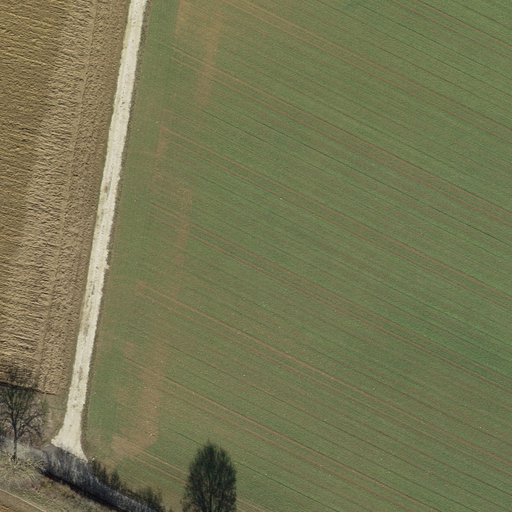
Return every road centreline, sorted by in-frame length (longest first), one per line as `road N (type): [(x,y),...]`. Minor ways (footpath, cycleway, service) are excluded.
road 1 (track): [(141,0),(74,472)]
road 2 (track): [(0,440),(150,511)]
